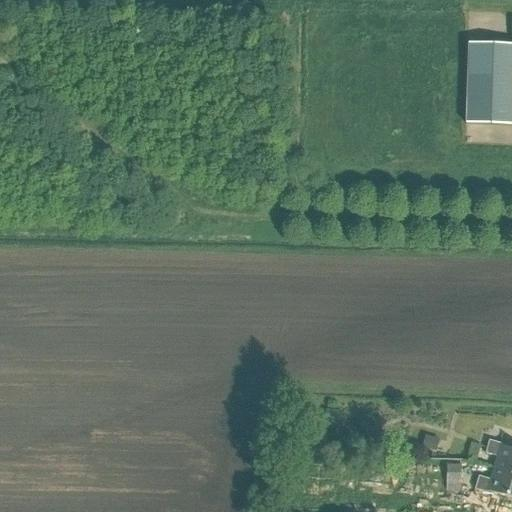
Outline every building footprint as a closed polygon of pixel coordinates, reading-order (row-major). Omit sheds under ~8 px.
[(511,46),(469,46),(466,125),(511,126),(511,46)] [(324,411),(323,426),(338,426),(339,412),(324,411)] [(441,442),(427,438),(423,450),(437,454),(441,442)] [(494,469),(511,474),(511,449),(502,447),(502,445),(489,441),(485,454),(497,458),(494,469)] [(511,499),(511,474),(494,469),(490,481),(479,477),(475,490),(488,494),(488,492),(511,499)]
